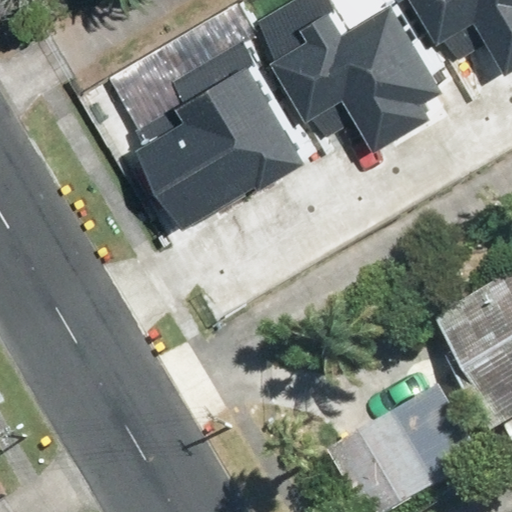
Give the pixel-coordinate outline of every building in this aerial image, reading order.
[(347,0),(267,0),(327,98),(352,83),(386,138),(472,86),(419,0),(380,0),(356,15),(347,0)] [(511,0),(449,0),(462,20),(491,3),(511,38),(511,0)] [(202,211),(322,139),(253,27),(181,71),(192,90),(146,118),(202,211)] [(511,272),(441,317),(505,419),(511,414),(511,272)] [(339,444),(380,511),(381,511),(487,448),(445,380),(339,444)]
